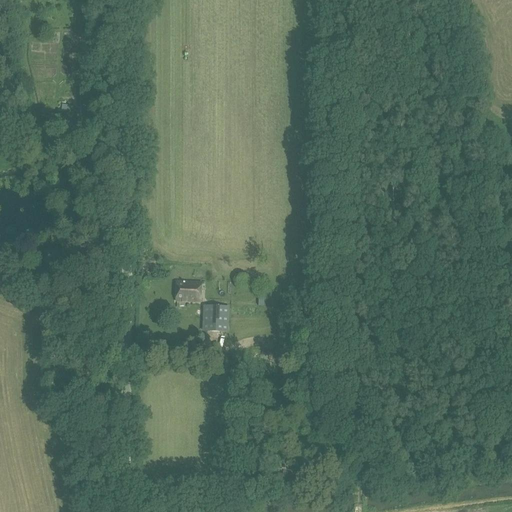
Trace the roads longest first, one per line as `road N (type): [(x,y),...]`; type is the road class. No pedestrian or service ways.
road 1 (unclassified): [(122,511),(127,0)]
road 2 (track): [(324,162),(326,0)]
